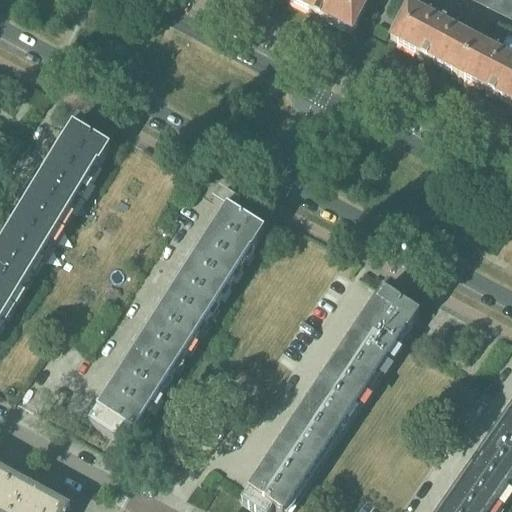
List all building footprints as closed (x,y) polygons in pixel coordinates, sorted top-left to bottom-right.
[(284,0),(284,2),(351,37),(369,3),(363,0),(284,0)] [(486,0),(486,10),(509,10),(511,9),(511,1),(508,0),(486,0)] [(408,9),(401,23),(390,44),(458,79),(476,45),(408,9)] [(511,63),(476,45),(458,79),(511,107),(511,63)] [(0,329),(97,169),(98,170),(109,153),(91,142),(96,133),(92,131),(85,127),(77,122),(71,132),(71,133),(0,249),(0,329)] [(97,413),(88,427),(116,444),(120,438),(124,432),(134,438),(250,255),(252,256),(264,237),(234,218),(240,208),(234,204),(219,195),(212,206),(225,214),(97,414),(97,413)] [(248,494),(240,506),(248,511),(287,511),(405,336),(407,338),(419,321),(400,308),(406,299),(401,296),(396,292),(388,287),(380,297),(381,298),(249,495),(248,494)] [(492,511),(511,484),(511,413),(442,511),(492,511)] [(0,504),(13,481),(0,473),(0,504)] [(13,481),(0,504),(0,511),(69,511),(54,503),(53,505),(27,490),(28,489),(13,481)]
